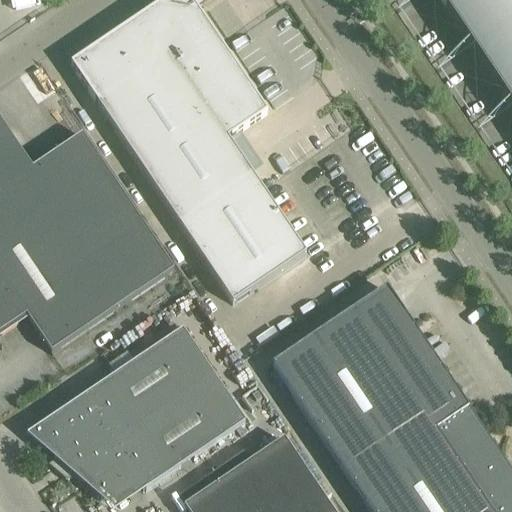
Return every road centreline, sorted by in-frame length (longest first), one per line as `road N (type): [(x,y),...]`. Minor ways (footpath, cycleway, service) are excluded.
road 1 (unclassified): [(511,285),(318,0)]
road 2 (unclassified): [(0,75),(113,0)]
